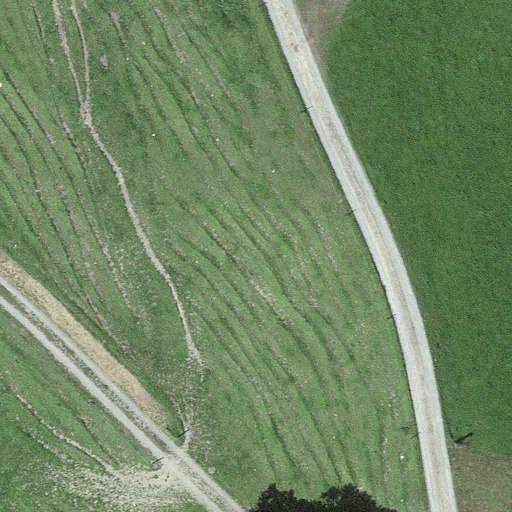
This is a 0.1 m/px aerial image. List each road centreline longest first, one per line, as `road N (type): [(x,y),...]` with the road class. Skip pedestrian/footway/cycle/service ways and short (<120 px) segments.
road 1 (track): [(441,511),(406,322),(273,0)]
road 2 (track): [(0,297),(223,511)]
